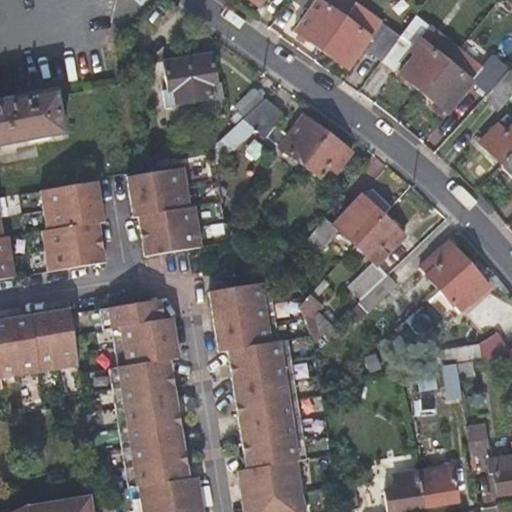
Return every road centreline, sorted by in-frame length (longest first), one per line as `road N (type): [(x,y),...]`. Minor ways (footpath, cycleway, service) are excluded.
road 1 (residential): [(511,259),(437,179),(195,0)]
road 2 (residential): [(216,511),(182,300),(131,283),(0,303)]
